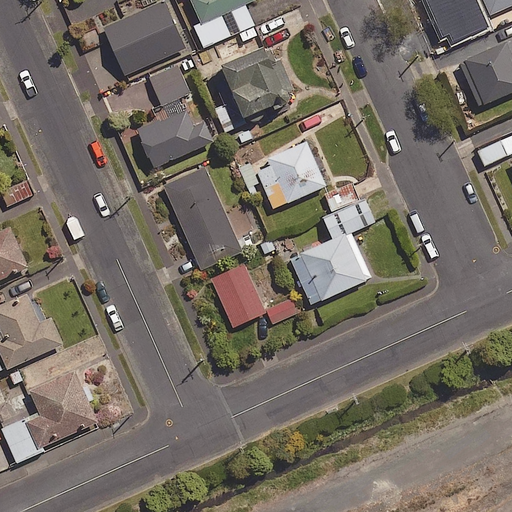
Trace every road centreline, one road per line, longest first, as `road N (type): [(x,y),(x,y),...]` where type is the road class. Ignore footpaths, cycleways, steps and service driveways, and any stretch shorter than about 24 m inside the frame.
road 1 (residential): [(192,435),(0,1)]
road 2 (residential): [(486,302),(351,0)]
road 3 (residential): [(486,302),(192,435)]
road 4 (residential): [(192,435),(22,511)]
